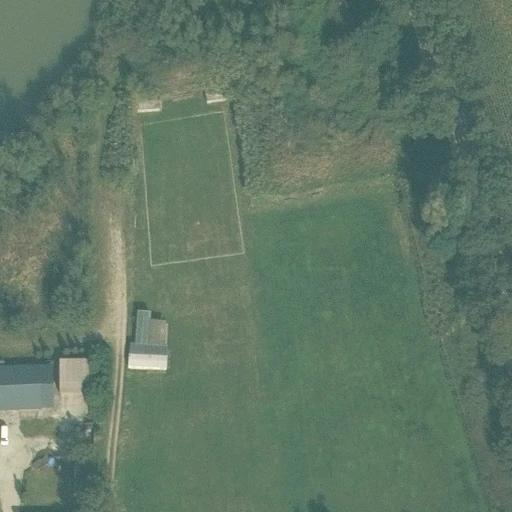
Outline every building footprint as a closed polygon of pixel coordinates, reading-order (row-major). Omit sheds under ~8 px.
[(228,91),(205,95),(207,104),(230,100),(228,91)] [(160,101),(137,102),(137,112),(160,111),(160,101)] [(130,346),(129,369),(166,371),(167,359),(165,359),(166,348),(130,346)] [(96,396),(95,360),(62,361),(63,397),(96,396)] [(0,374),(0,413),(33,412),(37,373),(0,374)]
